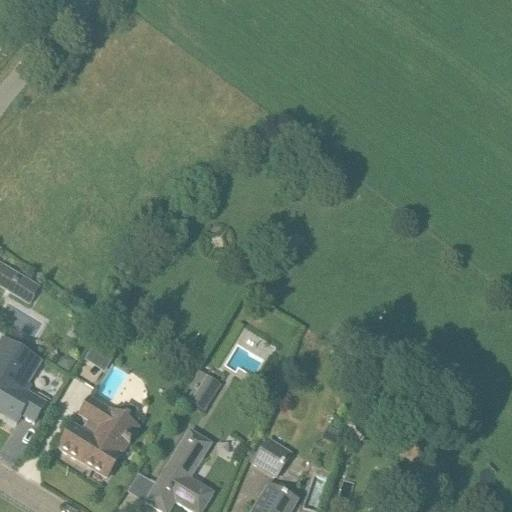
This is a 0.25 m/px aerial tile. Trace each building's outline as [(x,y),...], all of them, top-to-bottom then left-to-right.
[(282,255),(294,235),(274,222),(262,243),(282,255)] [(38,292),(0,269),(0,291),(29,309),(38,292)] [(0,412),(17,423),(29,405),(18,398),(39,366),(3,344),(0,348),(0,412)] [(85,365),(108,373),(113,362),(90,353),(85,365)] [(68,375),(75,363),(68,358),(60,360),(56,367),(68,375)] [(202,416),(220,387),(205,377),(187,404),(202,416)] [(106,481),(137,430),(89,399),(77,418),(87,424),(82,433),(74,428),(59,452),(106,481)] [(183,511),(202,511),(213,495),(190,481),(211,447),(188,433),(143,506),(152,511),(161,511),(168,502),(183,511)] [(275,482),(292,456),(266,442),(251,467),(275,482)] [(293,511),(298,504),(268,486),(251,511),(293,511)]
